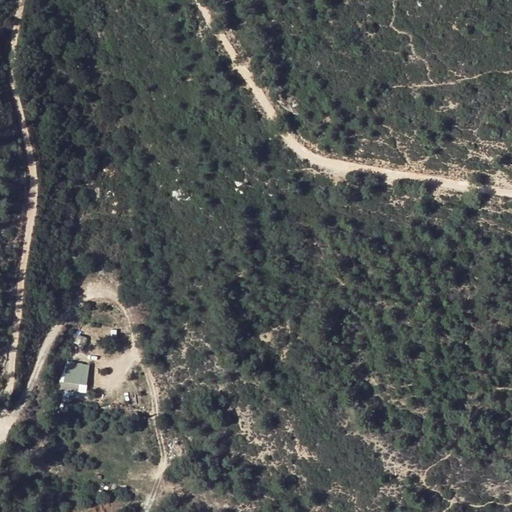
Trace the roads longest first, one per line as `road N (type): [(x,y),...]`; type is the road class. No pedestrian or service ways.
road 1 (track): [(0,433),(33,202),(11,72),(22,0)]
road 2 (track): [(2,427),(65,314),(91,295),(115,299),(153,395),(164,458),(140,511)]
road 3 (track): [(200,0),(281,130),(308,156),(511,192)]
